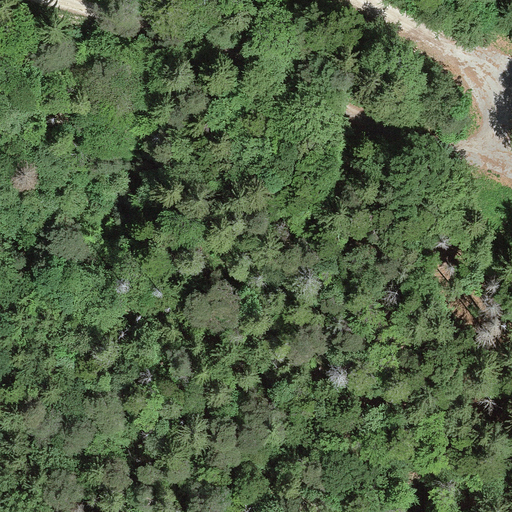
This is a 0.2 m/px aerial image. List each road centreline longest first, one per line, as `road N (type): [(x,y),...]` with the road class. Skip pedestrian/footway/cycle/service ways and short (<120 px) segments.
road 1 (track): [(495,134),(455,152),(412,140),(221,49)]
road 2 (track): [(221,49),(30,0)]
road 3 (track): [(496,79),(371,0)]
